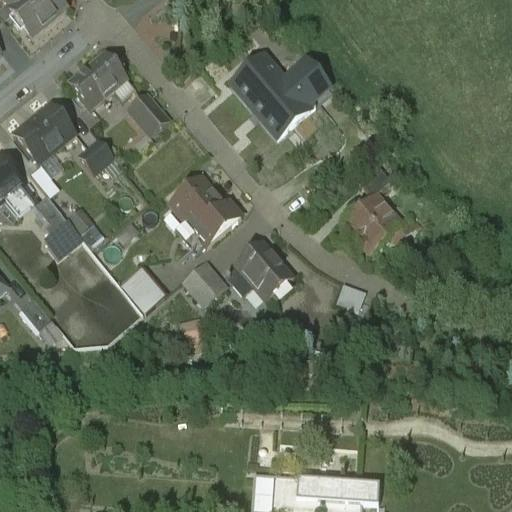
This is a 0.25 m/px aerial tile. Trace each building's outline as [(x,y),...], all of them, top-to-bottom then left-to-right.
[(0,0),(0,4),(3,8),(4,8),(13,0),(0,0)] [(26,0),(23,3),(21,0),(13,0),(4,8),(9,14),(8,15),(32,44),(68,15),(56,0),(26,0)] [(106,61),(70,91),(91,117),(114,99),(122,109),(136,98),(106,61)] [(284,88),(264,64),(232,92),(278,145),(332,98),(307,69),(284,88)] [(170,129),(147,102),(129,117),(152,144),(170,129)] [(76,142),(52,112),(38,123),(38,124),(15,143),(15,142),(14,143),(38,173),(76,142)] [(100,149),(80,165),(94,182),(114,166),(100,149)] [(0,166),(0,213),(23,194),(0,166)] [(380,173),(360,190),(371,204),(376,200),(391,187),(380,173)] [(59,196),(41,175),(31,183),(49,205),(59,196)] [(224,214),(202,188),(203,187),(202,186),(172,212),(192,236),(194,234),(209,252),(207,254),(208,255),(242,225),(229,210),(224,214)] [(402,231),(376,200),(371,204),(345,226),(345,230),(370,259),(373,259),(402,235),(402,231)] [(48,206),(36,215),(51,232),(62,223),(48,206)] [(66,264),(90,247),(96,254),(110,244),(91,217),(52,245),(66,264)] [(263,250),(236,273),(238,276),(254,295),(267,309),(294,286),(263,250)] [(197,261),(180,275),(189,286),(206,272),(197,261)] [(227,296),(206,272),(189,286),(185,290),(206,314),(227,296)] [(152,273),(128,290),(150,320),(173,303),(152,273)] [(254,295),(238,276),(229,283),(226,285),(228,288),(229,287),(244,305),(254,295)] [(366,314),(372,294),(349,286),(343,306),(366,314)] [(35,308),(22,318),(41,342),(54,332),(35,308)] [(191,350),(212,344),(206,321),(185,327),(191,350)] [(107,347),(107,331),(84,331),(84,346),(107,347)] [(254,485),(252,511),(379,511),(381,494),(254,485)]
